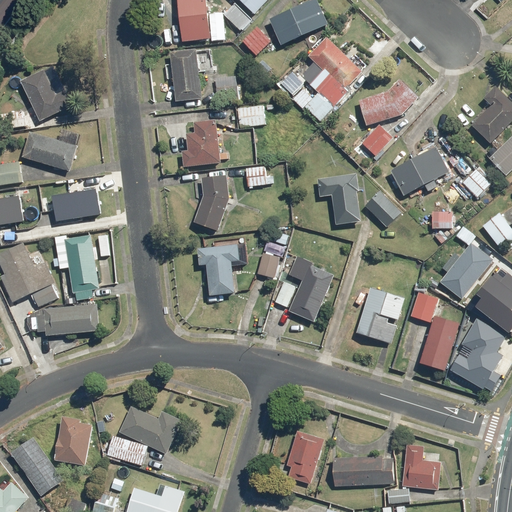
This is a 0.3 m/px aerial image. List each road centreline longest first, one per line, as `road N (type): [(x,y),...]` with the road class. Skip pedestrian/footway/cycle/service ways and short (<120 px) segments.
road 1 (residential): [(154,351),(121,59),(126,0)]
road 2 (residential): [(269,360),(511,434)]
road 3 (unknown): [(319,376),(373,204)]
road 4 (residential): [(0,410),(68,373),(154,351)]
road 5 (residential): [(230,511),(269,360)]
